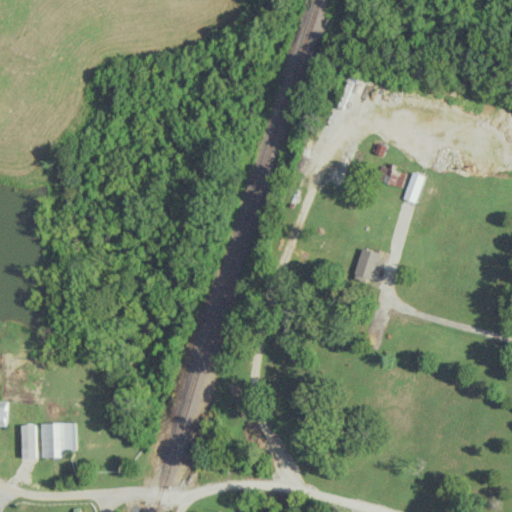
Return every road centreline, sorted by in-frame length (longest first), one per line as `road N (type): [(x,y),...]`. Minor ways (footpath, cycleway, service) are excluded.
road 1 (residential): [(102,511),(122,494),(272,485),(385,511)]
road 2 (residential): [(122,494),(32,492),(0,482)]
road 3 (residential): [(511,337),(396,306)]
